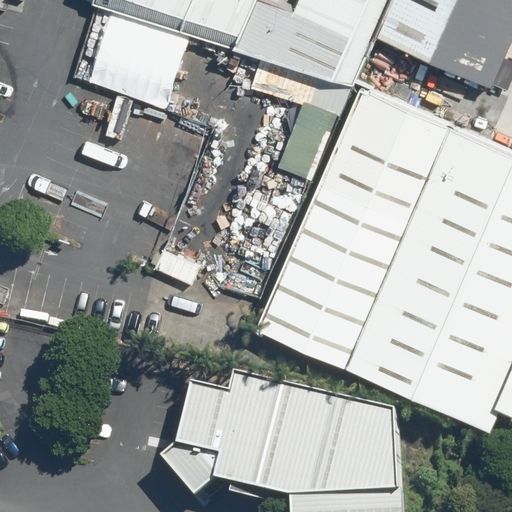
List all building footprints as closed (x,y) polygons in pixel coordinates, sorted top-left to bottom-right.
[(144,0),(243,31),(259,0),(144,0)] [(352,79),(386,0),(301,0),(298,9),(267,0),(259,0),(243,31),(235,45),(352,79)] [(511,45),(511,0),(392,0),(378,32),(495,84),(511,45)] [(347,369),(455,127),(365,87),(258,331),(347,369)] [(511,152),(455,127),(347,369),(491,432),(500,412),(511,417),(511,152)] [(400,511),(394,408),(240,372),(235,396),(196,387),(183,445),(165,458),(200,498),(220,483),(293,500),(293,511),(400,511)]
